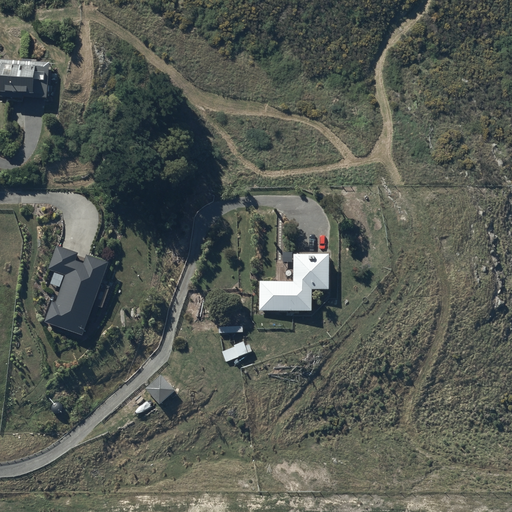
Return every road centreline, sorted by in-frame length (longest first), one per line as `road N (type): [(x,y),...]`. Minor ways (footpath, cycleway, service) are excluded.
road 1 (track): [(0,28),(85,11),(127,32),(229,137),(272,164),(362,166),(385,140),(378,65),(384,47),(423,0)]
road 2 (track): [(300,201),(376,201),(401,212),(447,299),(442,334),(407,405),(407,425),(475,470),(511,469)]
